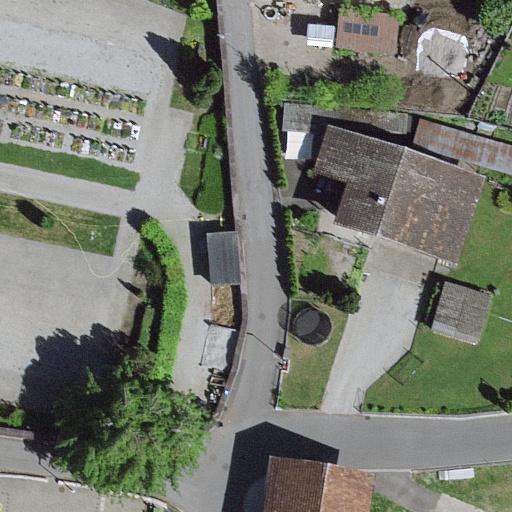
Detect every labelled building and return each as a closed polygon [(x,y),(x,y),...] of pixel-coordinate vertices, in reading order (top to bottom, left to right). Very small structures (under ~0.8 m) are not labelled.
[(400,17),(340,11),(337,49),(350,50),(349,69),(395,75),(400,17)] [(484,179),(328,127),(311,176),(344,186),(334,227),(457,268),(484,179)] [(242,285),(238,233),(207,235),(211,286),(242,285)] [(492,298),(444,282),(429,333),(478,348),(492,298)] [(369,511),(375,477),(276,462),(271,478),(238,476),(233,511),(369,511)]
